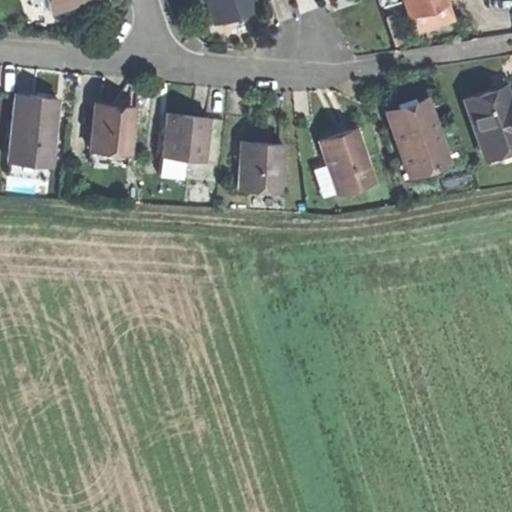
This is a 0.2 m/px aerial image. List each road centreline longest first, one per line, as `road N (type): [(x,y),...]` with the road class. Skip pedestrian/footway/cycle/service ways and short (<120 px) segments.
road 1 (track): [(511,199),(334,229),(0,208)]
road 2 (residential): [(359,70),(306,75),(163,62)]
road 3 (residential): [(163,62),(0,49)]
